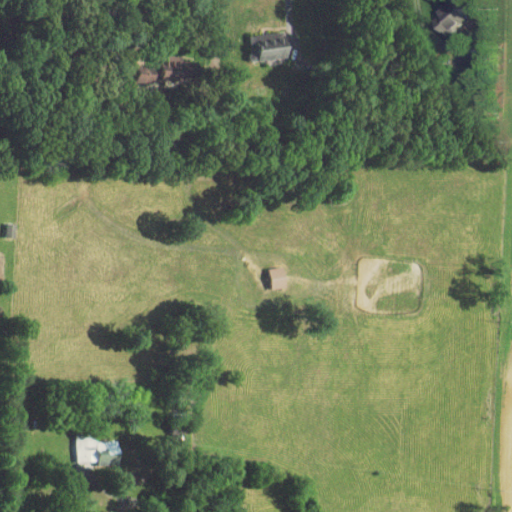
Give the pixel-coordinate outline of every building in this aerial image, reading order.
[(446,0),(437,0),(423,14),(437,29),(457,10),(446,0)] [(270,51),(267,25),(234,28),(235,38),(239,37),(240,54),(270,51)] [(139,57),(120,58),(120,75),(174,74),(174,49),(138,50),(139,57)] [(254,261),(256,282),(270,281),(268,260),(254,261)] [(61,428),(61,455),(82,455),(82,459),(102,458),(102,434),(82,435),(82,428),(61,428)]
